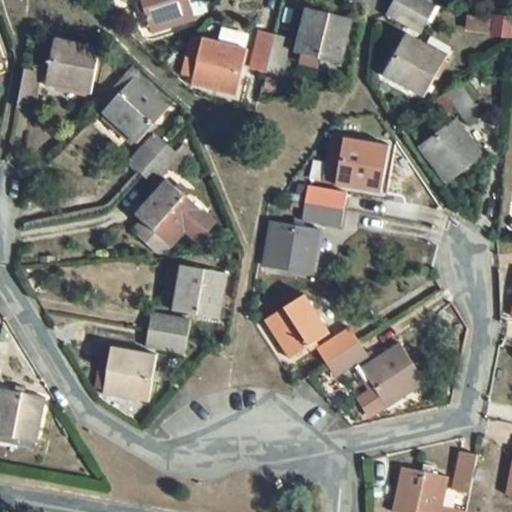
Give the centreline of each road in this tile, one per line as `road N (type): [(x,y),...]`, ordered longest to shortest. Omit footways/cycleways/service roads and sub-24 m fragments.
road 1 (residential): [(341,449),(151,454),(90,419),(0,262)]
road 2 (residential): [(341,449),(471,418),(483,305),(462,242)]
